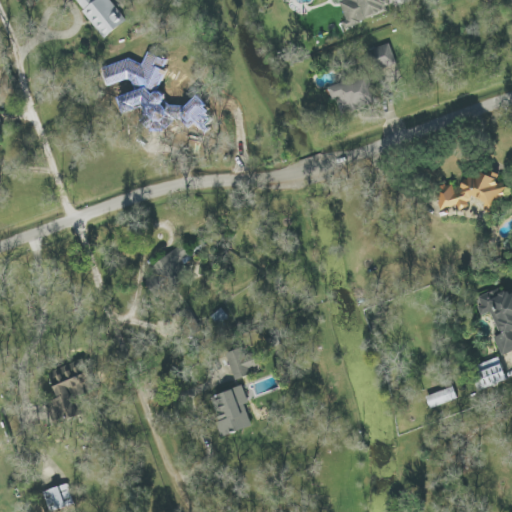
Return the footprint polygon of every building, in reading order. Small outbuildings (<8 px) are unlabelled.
[(75,0),(106,38),(128,21),(111,0),(75,0)] [(345,28),(391,12),(386,0),(340,0),(347,21),(343,22),(345,28)] [(371,51),(379,72),(398,65),(390,44),(371,51)] [(380,102),(369,72),(330,88),(334,101),(338,99),(345,116),(380,102)] [(450,212),(454,205),(465,212),(474,198),(492,209),(506,187),(481,171),(477,178),(471,174),(459,193),(446,184),(435,202),(450,212)] [(154,266),(160,275),(147,284),(152,291),(168,281),(173,289),(185,281),(181,276),(188,271),(184,265),(192,259),(183,246),(154,266)] [(511,352),(511,292),(503,296),(500,289),(480,297),(483,306),(480,308),(483,314),(491,311),(500,336),(495,338),(502,356),(511,352)] [(228,357),(236,381),(253,375),(251,369),(261,366),(255,348),(228,357)] [(474,379),(479,392),(508,380),(499,357),(478,366),(482,376),(474,379)] [(74,398),(96,390),(85,360),(50,373),(60,398),(43,405),(52,427),(81,416),(74,398)] [(212,397),(224,436),(253,427),(246,405),(249,404),(244,387),(212,397)] [(458,400),(454,388),(427,396),(431,408),(458,400)] [(44,492),(50,511),(52,511),(75,505),(68,484),(44,492)]
